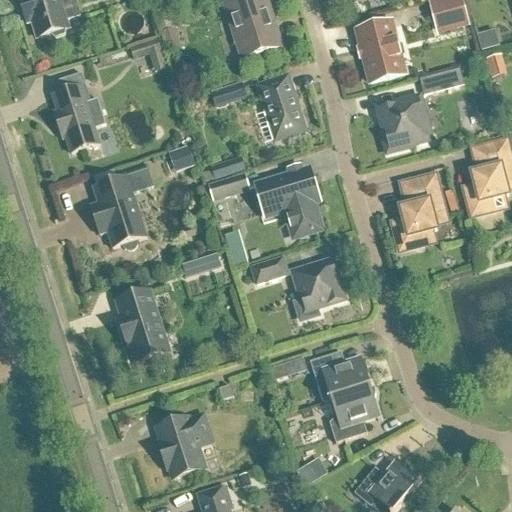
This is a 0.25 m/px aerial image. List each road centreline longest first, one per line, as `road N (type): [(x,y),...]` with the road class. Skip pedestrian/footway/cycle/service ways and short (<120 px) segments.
road 1 (residential): [(510,456),(423,413),(389,318),(308,0)]
road 2 (residential): [(112,511),(0,156)]
